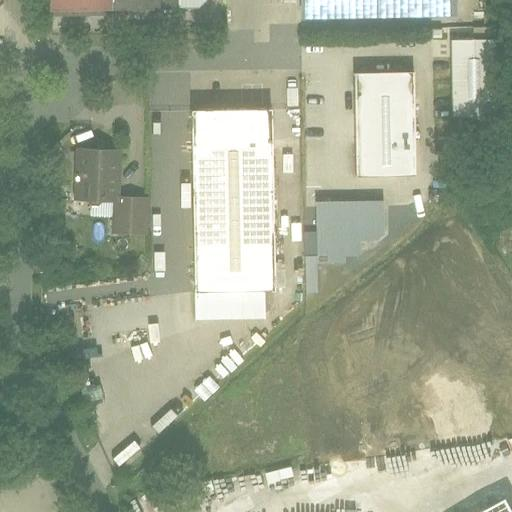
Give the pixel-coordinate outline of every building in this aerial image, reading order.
[(48,0),(49,18),(182,15),(200,15),(209,6),(209,0),(48,0)] [(454,0),(301,0),(302,22),(455,18),(454,0)] [(497,43),(451,43),(452,119),(498,118),(497,43)] [(357,178),(416,177),(415,76),(356,77),(357,178)] [(270,116),(194,118),(197,297),(274,295),(270,116)] [(123,154),(76,153),(74,210),(112,211),(111,238),(149,239),(150,201),(122,200),(123,154)] [(316,203),(317,268),(349,268),(349,260),(364,259),(364,243),(379,243),(387,237),(386,203),(316,203)]
